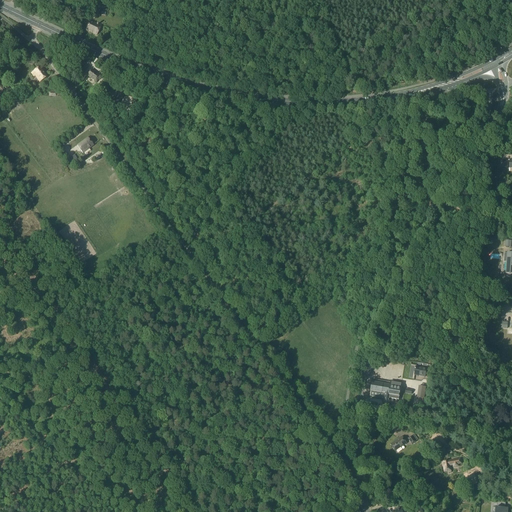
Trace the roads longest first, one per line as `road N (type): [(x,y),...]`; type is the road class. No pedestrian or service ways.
road 1 (secondary): [(367,511),(356,429),(378,316),(405,253),(503,100)]
road 2 (primary): [(421,91),(308,102),(219,91),(156,74),(39,24)]
road 3 (track): [(153,511),(172,494),(0,230)]
road 4 (track): [(405,253),(364,137),(200,269)]
road 5 (unknown): [(358,414),(409,425),(445,444),(511,498)]
road 6 (track): [(0,398),(123,511)]
road 7 (unclassified): [(109,143),(30,39),(39,24)]
